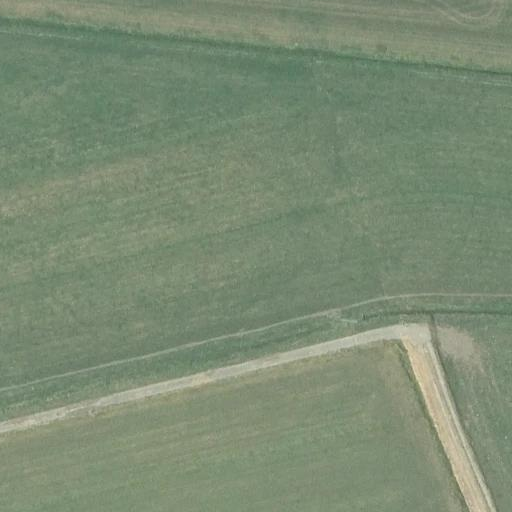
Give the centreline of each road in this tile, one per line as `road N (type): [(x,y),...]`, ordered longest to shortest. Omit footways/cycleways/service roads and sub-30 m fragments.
road 1 (track): [(414,330),(0,427)]
road 2 (track): [(489,511),(414,330)]
